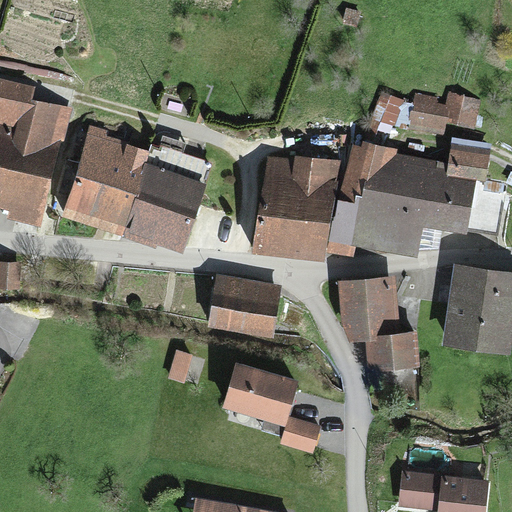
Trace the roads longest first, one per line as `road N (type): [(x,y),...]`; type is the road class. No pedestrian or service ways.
road 1 (unknown): [(41,246),(61,151),(77,108),(90,100),(239,151),(247,184),(244,264)]
road 2 (residential): [(292,274),(0,242)]
road 3 (residential): [(292,274),(327,321),(351,378),(354,511)]
road 4 (residential): [(511,257),(292,274)]
